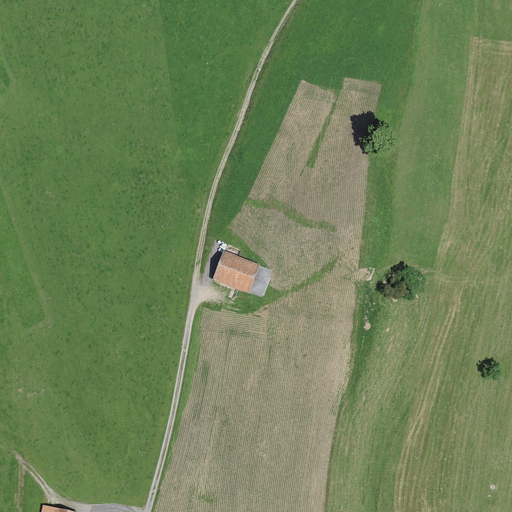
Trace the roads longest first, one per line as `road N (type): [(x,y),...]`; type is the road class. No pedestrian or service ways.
road 1 (track): [(148,511),(214,193),(260,64),(294,0)]
road 2 (track): [(123,511),(70,502),(13,457)]
